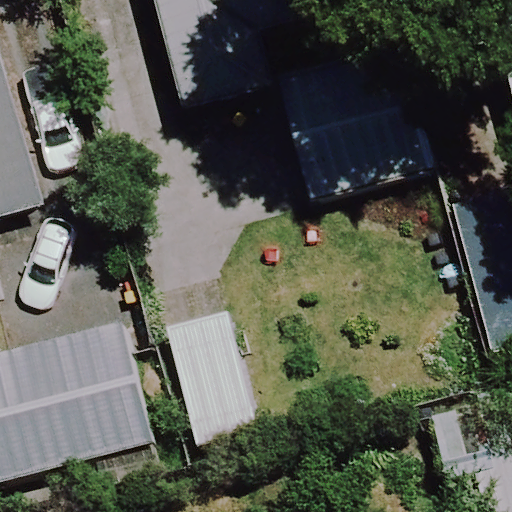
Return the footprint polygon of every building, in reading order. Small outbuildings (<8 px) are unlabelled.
[(356,0),(138,0),(186,203),(392,155),(356,0)] [(511,0),(482,0),(511,120),(511,0)] [(0,237),(50,225),(0,31),(0,237)] [(511,212),(457,231),(506,371),(511,369),(511,212)] [(239,322),(162,340),(189,457),(266,439),(239,322)] [(128,345),(0,379),(0,501),(159,459),(128,345)]
